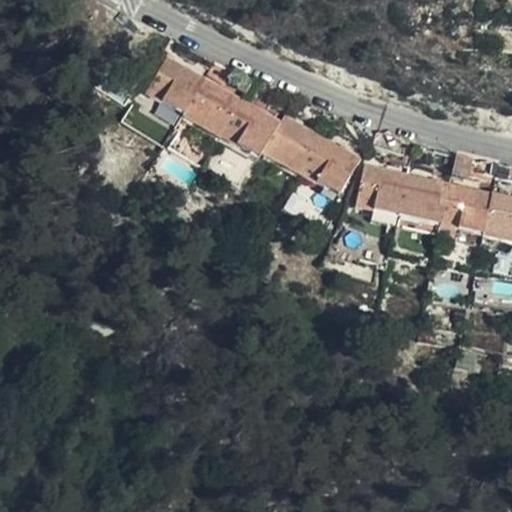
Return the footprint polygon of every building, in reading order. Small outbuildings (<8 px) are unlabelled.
[(278,126),(167,60),(144,97),(256,162),(261,154),(315,186),(336,198),(358,162),(283,118),(278,126)] [(469,162),(455,159),(450,179),(465,183),(469,162)] [(511,200),(363,167),(354,209),(404,220),(440,228),(482,238),(511,244),(511,200)] [(333,204),(336,198),(315,186),(312,190),(333,204)] [(440,228),(404,220),(402,230),(437,238),(440,228)] [(478,250),(482,238),(440,228),(437,238),(437,241),(478,250)]
